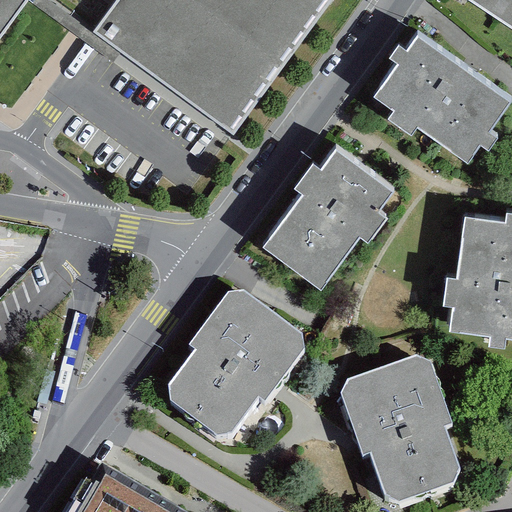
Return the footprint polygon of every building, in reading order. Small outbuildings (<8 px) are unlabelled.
[(0,0),(0,40),(29,0),(0,0)] [(330,0),(120,0),(97,32),(234,132),(330,0)] [(511,0),(472,0),(511,26),(511,0)] [(415,122),(468,160),(481,142),(490,148),(497,138),(488,131),(511,98),(511,97),(404,20),(396,31),(388,25),(380,37),(387,43),(359,82),(398,110),(392,119),(409,131),(415,122)] [(384,203),(400,182),(334,133),(299,179),(307,184),(267,238),(326,282),(365,230),(373,236),(393,209),(384,203)] [(511,206),(510,216),(469,210),(461,272),(452,271),(448,300),(457,302),(454,326),(494,332),(493,341),(511,343),(511,334),(511,206)] [(247,295),(231,296),(191,351),(198,354),(170,390),(172,406),(220,442),(235,440),(263,403),(269,407),(310,355),(308,337),(247,295)] [(419,360),(350,384),(344,398),(365,462),(373,459),(388,503),(402,509),(459,487),(464,475),(449,432),(457,430),(435,367),(419,360)] [(182,511),(101,463),(71,511),(182,511)]
